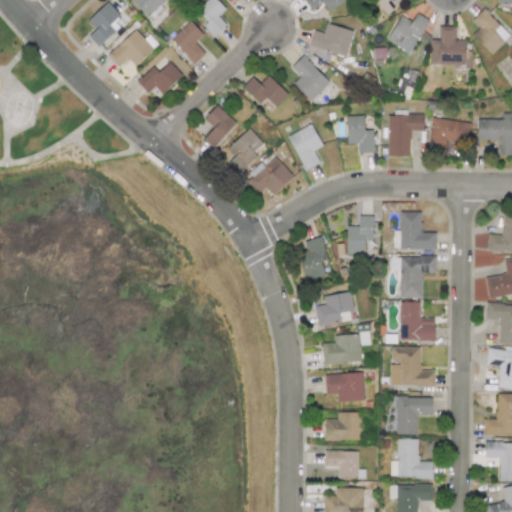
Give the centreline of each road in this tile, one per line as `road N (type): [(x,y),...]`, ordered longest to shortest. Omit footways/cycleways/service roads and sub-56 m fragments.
road 1 (tertiary): [(247,239),(218,199),(11,0)]
road 2 (residential): [(462,511),(466,186)]
road 3 (residential): [(287,511),(287,346),(247,239)]
road 4 (tertiary): [(511,185),(333,193),(247,239)]
road 5 (residential): [(155,141),(275,30)]
